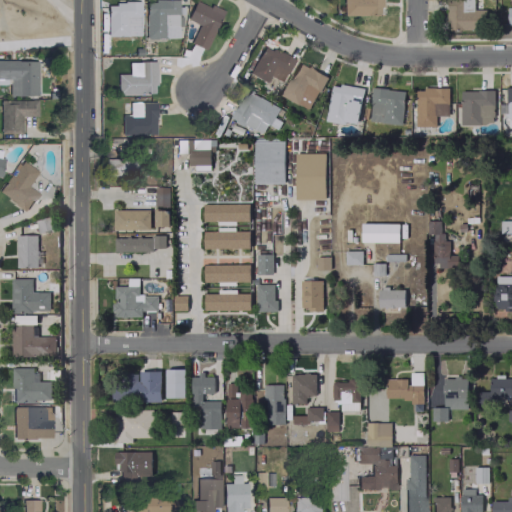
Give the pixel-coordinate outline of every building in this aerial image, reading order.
[(177,0),(143,0),(144,38),(178,37),(177,0)] [(220,10),(194,0),(192,0),(186,19),(196,23),(189,44),(205,50),(220,10)] [(342,0),(342,15),(380,15),(379,0),(342,0)] [(485,9),(473,9),(473,0),(446,0),(446,29),(485,30),(485,9)] [(138,2),(105,2),(105,35),(139,35),(138,2)] [(292,59),(262,44),(247,73),(265,82),(268,75),(280,82),(292,59)] [(35,60),(0,59),(0,83),(7,84),(7,95),(35,95),(35,60)] [(153,61),(127,61),(127,73),(115,73),(115,93),(154,93),(153,61)] [(280,95),(308,110),(326,76),(298,61),(280,95)] [(356,125),(364,89),(332,82),(324,119),(356,125)] [(401,124),(404,90),(371,87),(368,121),(401,124)] [(447,115),(448,88),(416,87),(415,126),(435,127),(435,115),(447,115)] [(511,87),(503,87),(504,112),(511,112),(511,87)] [(262,134),(268,123),(275,127),(279,121),(274,118),(280,107),(245,89),(230,118),(262,134)] [(493,89),(459,90),(460,124),(493,123),(493,89)] [(0,133),(19,133),(19,116),(35,115),(34,100),(0,100),(0,133)] [(154,101),(127,101),(127,115),(120,115),(119,134),(153,134),(154,101)] [(188,152),(188,164),(210,164),(209,139),(175,140),(175,152),(188,152)] [(284,183),(283,140),(253,141),(253,183),(284,183)] [(324,152),(294,152),(295,199),(325,199),(324,152)] [(36,171),(19,159),(0,185),(0,193),(24,211),(37,193),(26,186),(36,171)] [(168,193),(154,193),(154,206),(168,206),(168,193)] [(203,204),(203,221),(249,220),(249,203),(203,204)] [(149,209),(113,209),(113,230),(149,229),(149,209)] [(154,226),(169,225),(168,209),(154,210),(154,226)] [(433,268),(457,267),(456,255),(449,255),(448,239),(441,240),(440,220),(427,220),(427,233),(433,233),(433,268)] [(511,220),(499,220),(500,233),(511,232),(511,220)] [(360,241),(398,241),(398,223),(360,223),(360,241)] [(249,248),(248,230),(203,231),(203,248),(249,248)] [(37,234),(16,235),(16,267),(40,267),(40,251),(37,251),(37,234)] [(164,236),(114,236),(115,250),(164,250),(164,236)] [(362,264),(361,250),(344,251),(345,264),(362,264)] [(272,274),(271,253),(256,254),(256,274),(272,274)] [(316,265),(316,269),(329,268),(329,257),(323,257),(323,264),(316,265)] [(249,263),(203,264),(203,282),(249,280),(249,263)] [(511,275),(494,275),(494,309),(511,309),(511,275)] [(49,292),(32,292),(32,278),(10,278),(11,312),(49,311),(49,292)] [(321,309),(321,280),(300,280),(300,309),(321,309)] [(275,284),(256,284),(256,311),(275,311),(275,284)] [(156,298),(136,298),(136,286),(113,286),(113,316),(140,316),(140,310),(156,310),(156,298)] [(378,307),(404,307),(403,288),(378,288),(378,307)] [(204,292),(203,309),(249,310),(249,293),(204,292)] [(11,356),(56,355),(56,336),(33,336),(33,325),(11,325),(11,356)] [(32,367),(11,368),(12,401),(51,400),(50,380),(32,381),(32,367)] [(165,397),(184,397),(184,368),(164,369),(165,397)] [(160,371),(122,372),(122,380),(111,380),(112,402),(161,401),(160,371)] [(422,372),(408,372),(408,378),(385,378),(385,398),(409,398),(409,404),(422,403),(422,372)] [(315,395),(315,373),(290,373),(290,403),(305,403),(305,395),(315,395)] [(219,400),(201,400),(201,393),(213,393),(213,375),(191,375),(191,405),(199,405),(199,429),(219,428),(219,400)] [(511,401),(510,376),(488,376),(488,391),(475,391),(476,401),(511,401)] [(467,408),(466,377),(442,377),(443,407),(432,407),(433,420),(446,420),(446,409),(467,408)] [(358,410),(359,380),(331,380),(331,402),(339,402),(339,410),(358,410)] [(225,427),(251,428),(252,391),(235,391),(236,383),(225,383),(225,427)] [(283,423),(283,384),(264,384),(265,424),(283,423)] [(50,407),(12,406),(11,438),(50,438),(50,407)] [(322,407),(305,407),(305,415),(291,415),(292,422),(322,421),(322,407)] [(152,409),(114,410),(115,442),(132,441),(132,437),(153,436),(152,409)] [(337,430),(337,411),(325,410),(325,430),(337,430)] [(390,445),(391,422),(365,422),(365,445),(390,445)] [(378,446),(355,447),(355,462),(378,461),(378,446)] [(151,451),(114,451),(114,463),(118,463),(118,480),(134,480),(134,475),(151,475),(151,451)] [(424,511),(424,454),(405,454),(404,511),(424,511)] [(396,488),(395,463),(369,463),(370,475),(356,476),(357,489),(376,488),(376,481),(384,481),(384,488),(396,488)] [(487,483),(487,468),(474,468),(474,483),(487,483)] [(218,507),(217,469),(210,470),(210,478),(194,478),(194,511),(210,511),(210,507),(218,507)] [(221,483),(221,511),(238,511),(239,507),(245,507),(245,482),(239,482),(239,475),(230,475),(230,483),(221,483)] [(459,511),(481,511),(481,494),(474,494),(474,488),(460,488),(459,511)] [(143,497),(143,511),(179,511),(179,496),(143,497)] [(282,511),(283,497),(265,496),(264,511),(282,511)] [(292,511),(310,511),(319,511),(318,496),(292,496),(292,511)] [(431,511),(448,511),(449,497),(432,496),(431,511)] [(491,501),(491,511),(511,511),(511,496),(507,496),(507,500),(491,501)]
